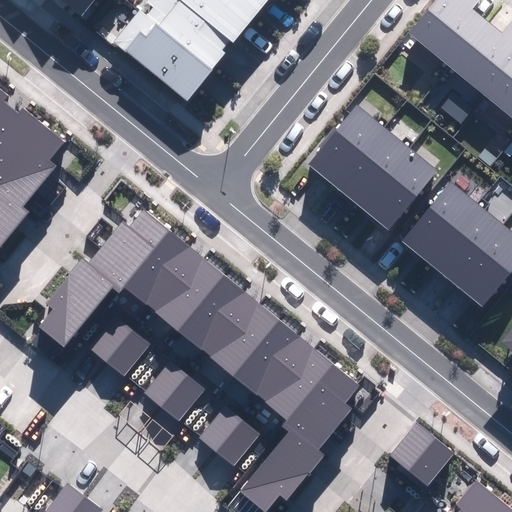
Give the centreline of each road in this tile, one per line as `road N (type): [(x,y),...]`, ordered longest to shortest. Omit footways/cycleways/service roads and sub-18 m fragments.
road 1 (residential): [(217,186),(431,365)]
road 2 (residential): [(217,186),(370,0)]
road 3 (residential): [(0,358),(186,511)]
road 4 (residential): [(0,304),(140,126)]
road 5 (residential): [(314,511),(431,365)]
road 6 (residential): [(0,9),(140,126)]
